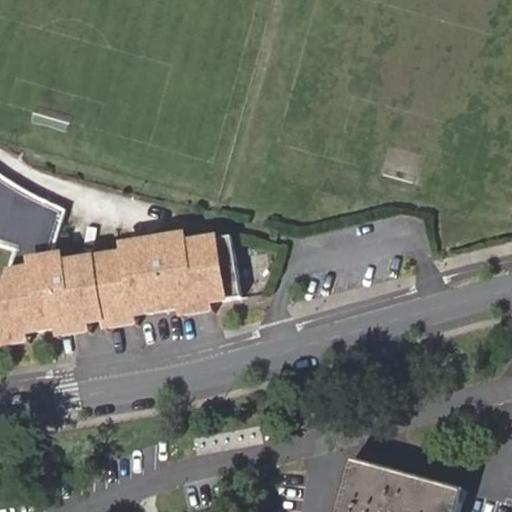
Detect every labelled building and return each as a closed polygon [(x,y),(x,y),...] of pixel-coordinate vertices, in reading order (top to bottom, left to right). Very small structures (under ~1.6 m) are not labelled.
[(0,244),(17,250),(0,305),(0,353),(30,349),(28,337),(63,330),(96,325),(112,323),(145,317),(187,311),(221,305),(251,301),(243,239),(197,246),(196,238),(135,249),(135,255),(66,265),(66,257),(55,261),(69,210),(30,194),(0,174),(0,244)] [(222,317),(221,305),(187,311),(189,322),(222,317)] [(147,329),(145,317),(112,323),(113,334),(147,329)] [(96,325),(63,330),(65,342),(98,336),(96,325)] [(355,461),(340,511),(462,511),(468,492),(355,461)]
